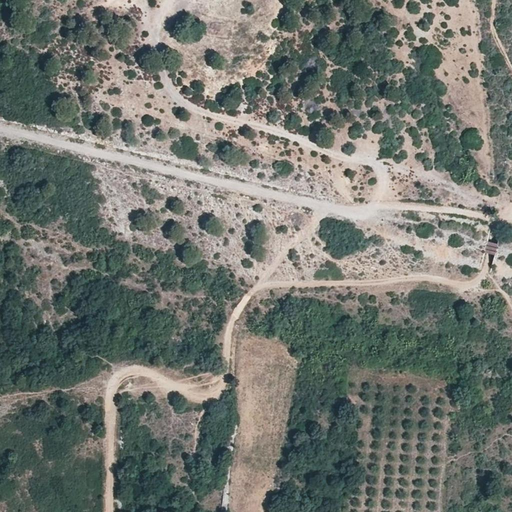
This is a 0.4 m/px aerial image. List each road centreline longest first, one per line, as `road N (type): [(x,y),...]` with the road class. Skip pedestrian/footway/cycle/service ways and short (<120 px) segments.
road 1 (track): [(354,211),(0,129)]
road 2 (track): [(111,511),(108,390),(124,369),(216,395),(227,334),(257,287)]
road 3 (track): [(257,287),(417,277),(463,285),(485,272),(498,218)]
road 4 (track): [(511,220),(413,206),(354,211)]
